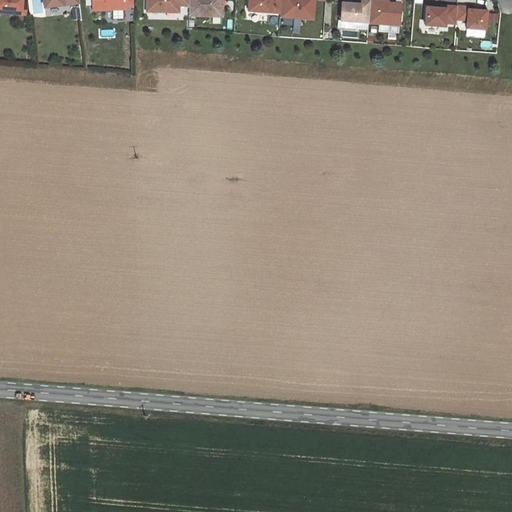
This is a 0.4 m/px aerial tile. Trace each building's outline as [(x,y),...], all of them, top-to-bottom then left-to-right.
[(0,0),(0,13),(26,16),(26,0),(0,0)] [(125,7),(133,6),(133,0),(91,0),(92,10),(125,9),(125,7)] [(189,6),(188,0),(146,0),(146,12),(179,12),(179,5),(189,6)] [(222,16),(222,0),(188,0),(189,6),(189,15),(222,16)] [(280,13),(281,0),(248,0),(248,10),(280,13)] [(281,0),(280,13),(280,16),(284,17),(293,17),(313,19),(314,0),(281,0)] [(368,22),(370,0),(365,0),(361,0),(361,4),(355,4),(341,3),(340,20),(348,21),(357,21),(368,22)] [(400,25),(402,4),(389,3),(389,1),(374,0),(369,0),(370,0),(368,22),(379,23),(388,24),(400,25)] [(456,20),(457,7),(446,6),(445,8),(437,8),(426,7),(425,25),(445,27),(445,23),(456,24),(456,20)] [(485,29),(486,11),(468,9),(468,7),(457,7),(456,20),(467,20),(466,28),(485,29)] [(387,34),(388,24),(379,23),(378,33),(387,34)] [(484,37),(485,29),(466,28),(466,35),(484,37)]
